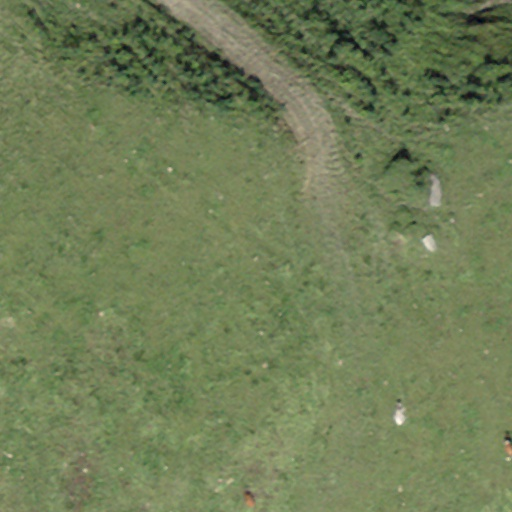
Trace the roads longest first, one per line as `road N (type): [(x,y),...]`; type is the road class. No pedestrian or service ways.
road 1 (track): [(309,511),(328,473),(343,379),(344,295),(328,172)]
road 2 (track): [(178,0),(290,98),(328,172)]
